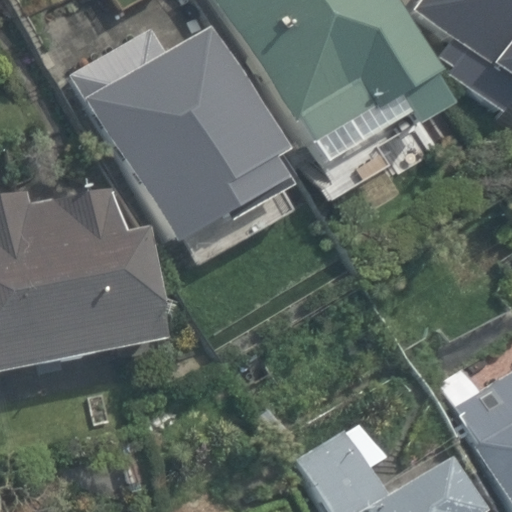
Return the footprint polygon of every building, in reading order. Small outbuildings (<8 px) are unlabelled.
[(437,83),(384,0),(204,0),(288,132),(353,92),(372,123),(437,83)] [(511,0),(422,0),(413,13),(508,86),(511,80),(511,0)] [(284,163),(207,29),(75,104),(166,264),(285,197),(270,171),(284,163)] [(0,381),(167,348),(144,240),(121,245),(110,192),(31,209),(28,195),(0,200),(0,381)] [(511,511),(511,357),(437,401),(500,511),(511,511)] [(474,511),(440,457),(350,511),(474,511)]
